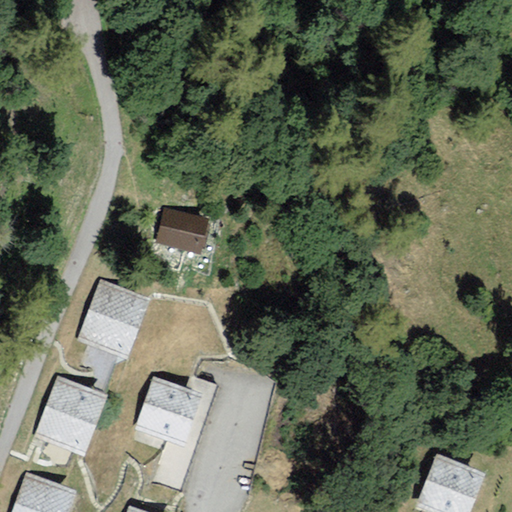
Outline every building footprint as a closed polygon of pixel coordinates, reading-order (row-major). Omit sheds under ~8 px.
[(163,206),(155,240),(200,250),(207,216),(163,206)] [(160,305),(105,285),(84,343),(139,363),(160,305)] [(117,397),(62,378),(41,440),(95,459),(117,397)] [(213,398),(159,379),(140,432),(195,451),(213,398)] [(485,511),(499,477),(444,456),(423,511),(426,511),(485,511)] [(78,511),(85,494),(31,476),(19,511),(78,511)]
